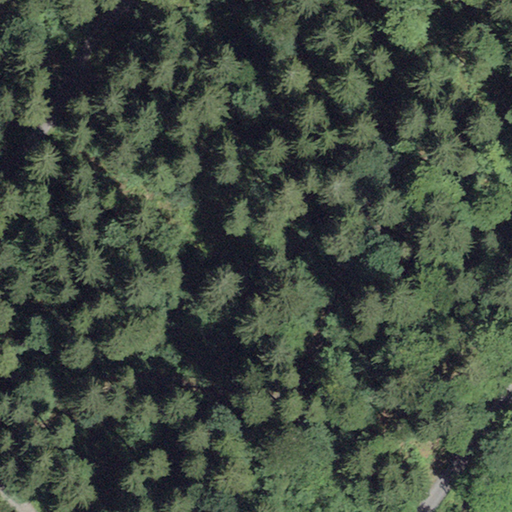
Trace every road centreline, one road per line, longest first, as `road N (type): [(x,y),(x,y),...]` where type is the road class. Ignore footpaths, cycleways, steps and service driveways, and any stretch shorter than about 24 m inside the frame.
road 1 (track): [(0,179),(55,120),(88,46),(139,0)]
road 2 (unclassified): [(424,511),(511,387)]
